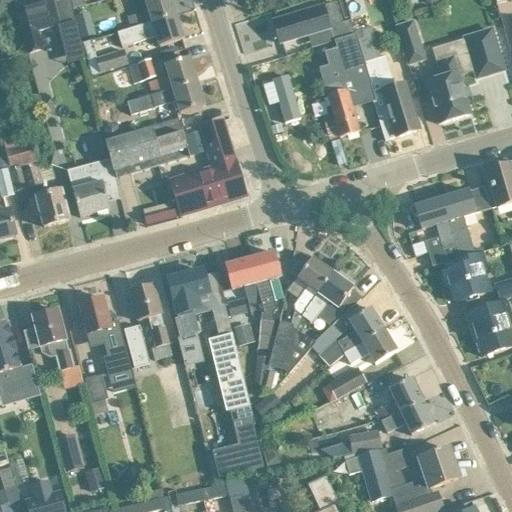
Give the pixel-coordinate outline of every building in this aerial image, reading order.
[(69,0),(26,0),(14,3),(27,56),(28,56),(44,52),(39,32),(59,27),(75,23),(69,0)] [(83,0),(70,0),(73,10),(85,7),(83,0)] [(144,0),(148,11),(128,17),(131,29),(176,15),(171,0),(144,0)] [(343,0),(337,0),(344,19),(349,18),(343,0)] [(329,30),(332,38),(354,31),(352,22),(351,22),(350,21),(342,23),(336,3),(295,15),(294,14),(290,15),(291,17),(273,22),(280,45),(329,30)] [(157,38),(160,48),(184,40),(176,15),(131,29),(118,33),(122,48),(157,38)] [(427,61),(414,20),(395,27),(408,67),(427,61)] [(91,25),(78,28),(81,40),(94,37),(91,25)] [(385,57),(380,59),(371,27),(355,32),(370,85),(375,102),(373,103),(385,142),(420,131),(405,85),(395,88),(391,74),(390,74),(385,57)] [(341,81),(324,86),(337,128),(329,131),(333,143),(359,134),(359,132),(347,92),(370,85),(354,31),(332,38),(333,40),(338,39),(343,57),(334,60),(341,81)] [(460,74),(474,70),(476,79),(503,71),(491,31),(464,39),(468,52),(436,62),(441,77),(425,82),(438,126),(473,115),(460,74)] [(129,65),(124,50),(97,58),(92,41),(83,44),(89,62),(88,62),(92,76),(129,65)] [(166,66),(169,77),(148,84),(151,94),(153,95),(154,97),(197,83),(189,59),(166,66)] [(134,84),(157,77),(151,60),(129,67),(134,84)] [(288,76),(271,81),(284,125),(300,120),(288,76)] [(112,98),(128,95),(125,79),(108,82),(112,98)] [(204,107),(197,83),(154,97),(157,108),(177,102),(181,115),(204,107)] [(152,96),(98,111),(101,120),(130,111),(131,117),(156,110),(152,96)] [(106,142),(110,161),(111,161),(116,180),(190,157),(178,120),(106,142)] [(235,164),(222,123),(202,129),(214,170),(171,183),(181,217),(246,197),(236,163),(235,164)] [(106,126),(104,131),(106,136),(110,139),(116,137),(117,133),(116,127),(112,125),(106,126)] [(280,125),(271,128),(273,135),(283,133),(280,125)] [(200,132),(184,137),(189,151),(205,147),(200,132)] [(7,152),(5,152),(15,193),(28,190),(35,217),(41,216),(44,228),(69,222),(61,191),(46,195),(39,169),(25,173),(23,165),(38,160),(34,144),(27,146),(25,138),(14,141),(12,136),(3,138),(7,152)] [(13,194),(15,193),(5,152),(4,152),(5,157),(0,158),(0,191),(2,199),(13,196),(13,194)] [(116,180),(111,161),(110,161),(68,172),(80,219),(110,211),(108,203),(121,200),(115,181),(116,180)] [(511,171),(510,165),(486,173),(497,211),(511,206),(511,171)] [(469,192),(442,200),(460,260),(475,256),(464,219),(476,215),(476,214),(469,192)] [(460,260),(442,200),(414,208),(421,231),(434,227),(438,239),(425,243),(433,268),(460,260)] [(176,218),(172,204),(143,212),(147,226),(176,218)] [(0,242),(17,238),(9,210),(0,212),(0,242)] [(275,254),(250,260),(262,305),(264,314),(261,315),(258,350),(270,351),(272,332),(274,332),(274,323),(275,312),(277,311),(269,280),(281,277),(280,273),(275,254)] [(458,261),(460,269),(446,273),(455,304),(489,293),(481,268),(485,267),(481,254),(475,256),(460,260),(458,261)] [(232,290),(245,287),(252,316),(260,314),(258,306),(262,305),(250,260),(225,267),(232,290)] [(308,287),(294,307),(295,312),(301,317),(331,273),(312,260),(300,276),(297,280),(308,287)] [(196,332),(191,315),(212,308),(203,273),(169,282),(184,336),(196,332)] [(331,273),(301,317),(303,318),(311,324),(317,316),(332,328),(333,327),(339,321),(347,314),(361,300),(352,291),(353,289),(331,273)] [(511,281),(497,287),(502,301),(511,298),(511,281)] [(173,357),(153,286),(130,292),(138,322),(148,319),(156,349),(152,350),(155,362),(173,357)] [(104,299),(79,306),(84,325),(86,332),(102,328),(106,343),(104,344),(108,357),(104,358),(108,377),(131,370),(123,339),(118,323),(111,325),(104,299)] [(227,304),(230,318),(247,314),(244,299),(227,304)] [(469,314),(483,358),(511,348),(511,336),(509,328),(511,327),(511,319),(507,302),(469,314)] [(233,335),(231,336),(224,306),(207,311),(215,339),(209,341),(226,413),(250,407),(233,335)] [(370,309),(353,320),(349,322),(355,332),(337,343),(340,347),(345,355),(384,331),(370,309)] [(58,312),(33,318),(36,329),(41,349),(42,354),(50,359),(57,357),(60,372),(59,373),(63,390),(83,385),(79,367),(73,369),(63,331),(58,312)] [(20,371),(7,323),(0,324),(0,385),(5,402),(39,392),(32,367),(20,371)] [(150,364),(140,326),(124,330),(134,369),(150,364)] [(270,358),(268,367),(277,369),(282,370),(293,331),(279,327),(270,358)] [(341,335),(333,327),(332,328),(315,345),(311,349),(318,356),(324,350),(341,335)] [(251,331),(235,335),(238,347),(254,343),(251,331)] [(293,331),(282,370),(289,375),(309,352),(311,349),(315,345),(297,334),(293,331)] [(376,366),(380,363),(397,353),(384,331),(345,355),(351,365),(369,354),(376,366)] [(256,357),(254,393),(261,394),(262,391),(267,372),(268,367),(270,358),(256,357)] [(339,400),(351,394),(367,384),(358,369),(331,386),(339,400)] [(267,372),(262,391),(271,393),(276,375),(267,372)] [(106,400),(108,400),(102,376),(85,380),(95,416),(109,413),(106,400)] [(412,380),(389,391),(400,414),(423,403),(412,380)] [(0,418),(1,419),(8,407),(0,401),(0,418)] [(382,423),(387,434),(406,425),(412,436),(434,426),(423,403),(400,414),(389,419),(382,423)] [(384,408),(376,412),(382,423),(389,419),(384,408)] [(245,449),(221,455),(219,456),(224,477),(264,467),(255,431),(241,434),(245,449)] [(348,438),(351,455),(381,450),(378,432),(348,438)] [(74,435),(56,440),(66,475),(83,470),(74,435)] [(382,450),(378,452),(391,496),(392,500),(396,511),(440,511),(443,511),(437,494),(432,495),(430,490),(429,491),(424,479),(406,485),(401,470),(415,466),(409,448),(388,455),(386,449),(382,450)] [(440,453),(418,460),(424,479),(429,491),(430,490),(459,480),(449,450),(440,453)] [(5,451),(0,452),(0,467),(9,465),(5,451)] [(359,459),(345,463),(349,476),(363,472),(364,475),(372,502),(391,496),(378,452),(358,457),(359,459)] [(0,470),(0,476),(4,490),(16,486),(10,467),(0,470)] [(339,511),(336,505),(339,503),(326,475),(308,484),(320,511),(318,511),(339,511)] [(102,476),(86,481),(90,493),(105,489),(102,476)] [(32,499),(24,501),(26,511),(65,511),(60,491),(52,493),(49,482),(29,487),(32,499)] [(201,490),(203,502),(229,497),(227,485),(201,490)] [(23,511),(16,486),(4,490),(0,491),(0,502),(1,506),(8,504),(10,511),(23,511)] [(146,493),(148,502),(164,497),(162,490),(146,493)] [(177,507),(203,502),(201,490),(175,495),(177,507)] [(251,511),(248,495),(230,499),(233,511),(251,511)] [(164,497),(148,502),(134,506),(135,511),(156,511),(164,510),(164,511),(168,511),(171,511),(168,496),(164,497)]
